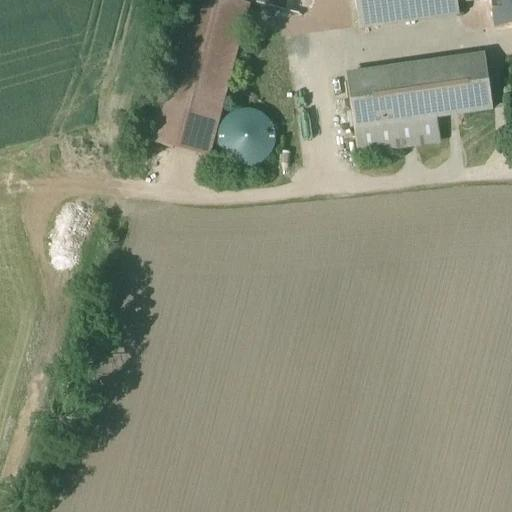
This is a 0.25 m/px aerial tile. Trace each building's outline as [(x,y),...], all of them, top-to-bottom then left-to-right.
[(249,6),(225,0),(187,0),(150,143),(209,159),(217,129),(249,6)] [(355,0),(360,28),(459,14),(457,3),(456,0),(355,0)] [(511,0),(456,0),(457,3),(476,0),(491,0),(495,29),(511,26),(511,0)] [(485,59),(347,78),(355,130),(397,124),(435,118),(493,110),(485,59)] [(274,151),(276,140),(273,129),(267,120),(257,113),(246,112),(235,114),(226,120),(220,130),(218,141),(220,152),(227,161),(236,167),(248,169),(259,167),(268,160),(274,151)] [(435,118),(397,124),(400,148),(439,142),(435,118)] [(397,124),(355,130),(358,154),(400,148),(397,124)]
